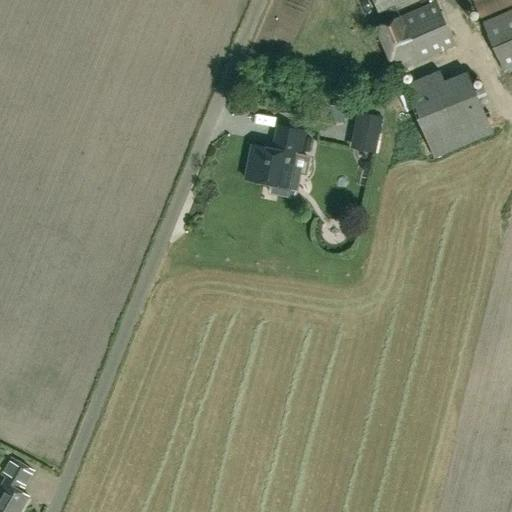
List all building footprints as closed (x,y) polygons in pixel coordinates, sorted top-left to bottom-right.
[(395,70),(456,44),(437,0),(401,16),(396,4),(404,0),(373,0),(378,10),(385,8),(389,19),(375,25),(395,70)] [(504,71),(511,67),(511,10),(483,23),(504,71)] [(435,156),(494,130),(468,71),(445,81),(440,69),(404,85),(435,156)] [(362,112),(356,147),(376,149),(381,114),(362,112)] [(296,150),(301,151),(309,152),(312,137),(304,136),(305,130),(278,124),(274,148),(253,144),(246,178),(289,186),(296,150)] [(270,257),(272,272),(288,269),(286,254),(270,257)] [(6,476),(0,485),(0,511),(17,511),(29,494),(17,487),(19,484),(24,487),(34,469),(12,456),(1,473),(6,476)]
